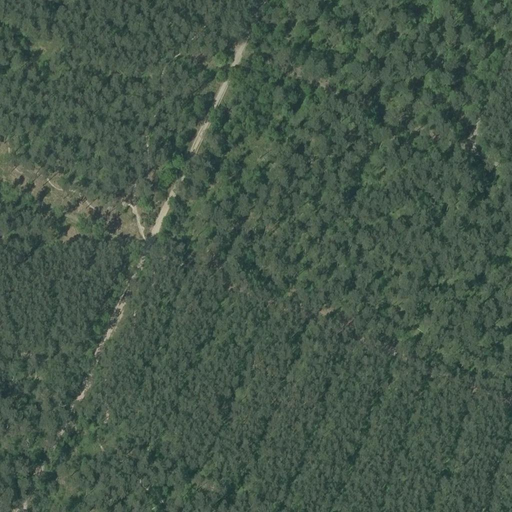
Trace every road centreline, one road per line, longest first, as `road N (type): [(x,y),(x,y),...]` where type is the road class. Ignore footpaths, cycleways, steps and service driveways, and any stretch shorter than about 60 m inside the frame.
road 1 (track): [(119,0),(465,151)]
road 2 (track): [(266,0),(145,250)]
road 3 (track): [(0,185),(145,250)]
road 4 (track): [(87,370),(22,511)]
road 5 (track): [(145,250),(87,370)]
